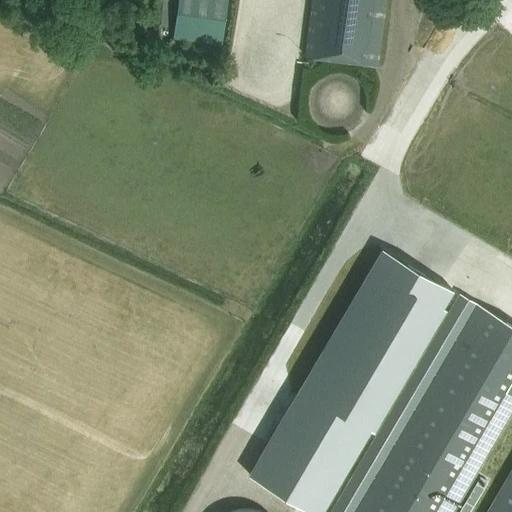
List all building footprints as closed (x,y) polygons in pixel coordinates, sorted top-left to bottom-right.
[(223,55),(231,4),(207,0),(183,0),(175,48),(223,55)] [(386,0),(311,0),(305,56),(379,65),(386,0)] [(314,511),(321,511),(453,289),(383,248),(250,473),(314,511)] [(511,321),(473,298),(468,306),(474,309),(354,511),(453,511),(511,413),(511,321)] [(511,511),(511,472),(488,511),(511,511)]
